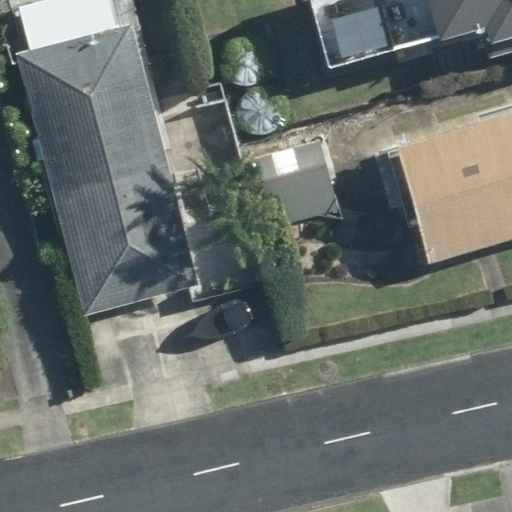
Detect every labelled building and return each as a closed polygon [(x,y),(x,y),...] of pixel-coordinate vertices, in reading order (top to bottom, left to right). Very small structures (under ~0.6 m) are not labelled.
[(209,280),(145,9),(135,12),(132,0),(61,0),(30,8),(37,41),(30,42),(51,130),(42,132),(48,155),(56,152),(92,308),(209,280)] [(511,0),(428,0),(433,21),(490,7),(498,40),(511,36),(511,0)] [(242,92),(211,98),(216,129),(247,124),(242,92)] [(443,253),(511,234),(511,111),(411,140),(443,253)] [(336,131),(268,148),(287,224),(355,207),(336,131)]
